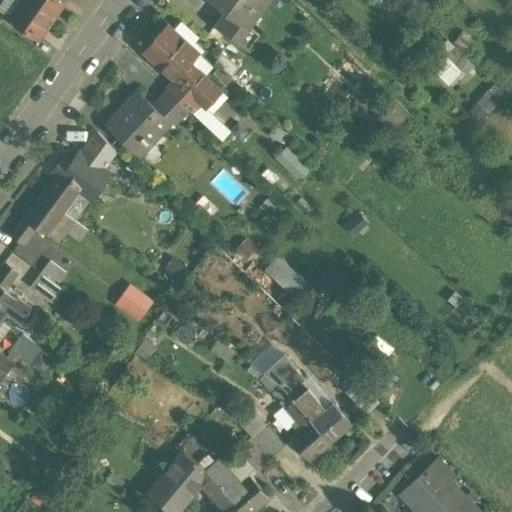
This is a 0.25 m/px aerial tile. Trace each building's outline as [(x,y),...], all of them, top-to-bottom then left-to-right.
[(51,0),(19,0),(21,1),(10,16),(38,36),(60,6),(51,0)] [(213,0),(226,10),(244,22),(259,0),(213,0)] [(244,22),(226,10),(216,24),(250,48),(260,33),(244,22)] [(200,52),(169,25),(147,52),(206,104),(208,106),(223,89),(192,62),(200,52)] [(469,60),(455,47),(445,57),(460,70),(469,60)] [(206,104),(178,79),(170,89),(190,109),(196,114),(206,104)] [(497,82),(474,107),(486,117),(508,92),(497,82)] [(190,109),(170,89),(154,106),(169,120),(175,125),(190,109)] [(141,93),(110,125),(134,148),(144,138),(151,145),(154,142),(151,139),(169,120),(154,106),(141,93)] [(385,108),(377,118),(395,134),(412,115),(394,99),(385,108)] [(97,131),(82,151),(104,167),(117,149),(97,131)] [(301,177),(313,166),(291,144),(279,155),(301,177)] [(81,150),(72,161),(64,156),(54,169),(81,190),(90,196),(95,190),(99,189),(104,183),(103,178),(109,171),(104,167),(82,151),(81,150)] [(81,190),(57,172),(41,194),(64,212),(81,190)] [(64,212),(41,194),(24,216),(37,225),(48,234),(64,212)] [(37,225),(25,217),(12,234),(24,243),(37,225)] [(88,229),(74,219),(65,230),(79,240),(88,229)] [(66,272),(50,260),(42,269),(58,282),(66,272)] [(7,261),(0,270),(0,283),(5,288),(19,270),(7,261)] [(63,288),(41,271),(31,285),(53,302),(63,288)] [(143,320),(157,298),(131,281),(117,303),(143,320)] [(0,318),(1,319),(8,310),(17,297),(5,288),(0,283),(0,318)] [(32,308),(17,297),(8,310),(22,320),(32,308)] [(21,334),(11,348),(29,362),(40,348),(21,334)] [(0,380),(14,362),(0,351),(0,380)] [(327,407),(303,381),(306,379),(285,354),(263,372),(279,384),(280,383),(294,400),(312,420),(327,407)] [(381,402),(359,381),(347,391),(367,413),(381,402)] [(294,400),(280,383),(279,384),(272,391),(286,407),(294,400)] [(485,434),(511,404),(493,388),(466,417),(485,434)] [(312,420),(294,400),(286,407),(303,427),(312,420)] [(327,407),(312,420),(331,443),(353,424),(333,401),(327,407)] [(503,451),(511,440),(511,404),(485,434),(503,451)] [(303,427),(291,438),(311,460),(331,443),(312,420),(303,427)] [(265,423),(252,436),(271,457),(284,444),(265,423)] [(213,449),(197,431),(183,447),(185,449),(199,461),(200,462),(213,449)] [(252,436),(237,450),(256,471),(271,457),(252,436)] [(185,449),(152,490),(177,510),(196,487),(202,483),(218,501),(219,502),(229,494),(204,467),(200,462),(199,461),(185,449)] [(213,449),(200,462),(204,467),(218,455),(213,449)] [(243,482),(218,455),(204,467),(229,494),(243,482)] [(427,471),(403,493),(420,511),(477,511),(456,489),(450,495),(427,471)] [(243,482),(229,494),(245,511),(254,511),(270,498),(250,475),(243,482)] [(245,511),(229,494),(219,502),(218,501),(207,511),(245,511)]
